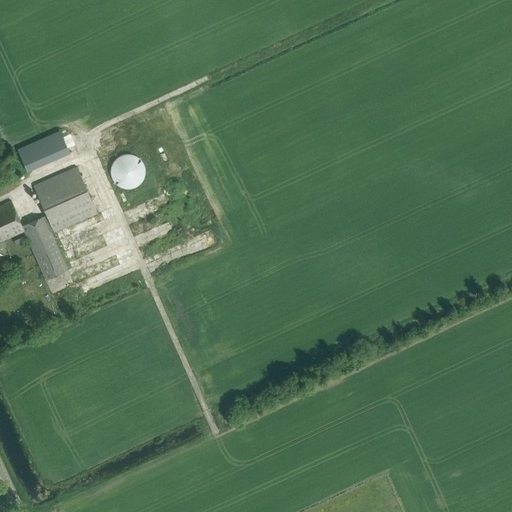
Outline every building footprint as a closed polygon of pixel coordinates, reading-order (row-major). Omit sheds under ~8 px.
[(60,131),(17,150),(27,173),(70,154),(60,131)] [(144,185),(140,153),(113,156),(117,188),(144,185)] [(33,185),(54,234),(98,215),(77,166),(33,185)] [(0,242),(23,231),(10,202),(0,207),(0,242)] [(25,227),(47,280),(65,271),(43,218),(25,227)] [(16,245),(28,240),(26,236),(14,241),(16,245)]
